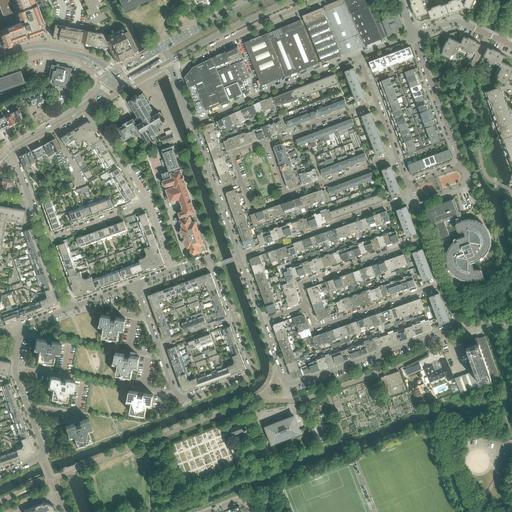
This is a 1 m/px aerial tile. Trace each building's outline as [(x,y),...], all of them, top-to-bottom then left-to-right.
[(0,0),(0,8),(3,17),(3,18),(4,17),(8,27),(7,27),(6,27),(7,28),(0,31),(1,34),(0,34),(1,39),(2,41),(1,42),(2,44),(4,49),(8,47),(16,44),(27,40),(26,37),(25,35),(28,34),(29,37),(30,37),(33,36),(36,35),(43,32),(41,25),(40,23),(43,22),(40,15),(39,12),(38,9),(38,8),(37,5),(35,5),(34,2),(32,0),(0,0)] [(80,0),(83,0),(85,2),(82,4),(83,6),(86,5),(88,8),(88,9),(85,10),(88,16),(98,11),(95,5),(99,3),(97,0),(80,0)] [(120,0),(126,11),(149,0),(120,0)] [(324,7),(322,8),(341,55),(344,54),(348,53),(358,49),(364,46),(343,0),(337,0),(324,6),(324,7)] [(343,0),(364,46),(368,44),(382,38),(385,37),(379,23),(379,22),(368,0),(343,0)] [(427,8),(425,3),(423,0),(422,0),(421,0),(409,0),(411,4),(414,13),(415,13),(416,17),(428,13),(429,13),(427,9),(427,8)] [(465,7),(462,0),(447,0),(448,1),(444,3),(448,13),(452,12),(452,13),(461,9),(461,8),(465,7)] [(471,9),(474,0),(462,0),(465,7),(466,7),(471,9)] [(448,13),(444,3),(440,4),(439,2),(430,6),(431,8),(427,9),(429,13),(428,13),(431,20),(435,18),(435,19),(444,16),(444,15),(448,13)] [(302,16),(303,19),(321,62),(322,63),(341,55),(322,8),(312,12),(309,13),(302,16)] [(383,21),(379,23),(385,37),(388,36),(396,33),(401,31),(404,30),(398,15),(382,21),(383,21)] [(318,63),(301,20),(300,19),(267,33),(244,42),(261,85),(285,76),(318,63)] [(69,40),(71,28),(65,26),(65,28),(66,28),(63,41),(69,42),(70,40),(69,40)] [(66,28),(65,28),(60,27),(58,38),(58,39),(63,41),(66,28)] [(75,41),(77,29),(71,28),(69,40),(70,40),(75,41)] [(137,52),(126,29),(126,28),(125,28),(104,38),(108,47),(116,63),(117,63),(137,53),(137,52)] [(81,42),(83,30),(77,29),(75,41),(81,42)] [(108,47),(104,38),(102,33),(98,32),(98,33),(83,30),(81,42),(85,43),(84,44),(105,49),(108,47)] [(475,54),(480,44),(476,42),(476,41),(468,37),(467,38),(463,36),(460,43),(459,46),(459,47),(463,48),(462,50),(471,54),(471,52),(475,54)] [(458,48),(459,47),(459,46),(460,43),(449,37),(447,41),(446,41),(442,50),(443,50),(441,54),(451,59),(453,55),(455,55),(458,48)] [(238,45),(225,51),(230,65),(244,60),(238,45)] [(413,56),(410,46),(404,48),(408,58),(413,56)] [(501,62),(504,55),(500,53),(501,52),(492,48),(492,49),(487,47),(483,57),(487,59),(486,61),(494,65),(495,64),(499,65),(498,66),(499,66),(501,62)] [(408,58),(404,48),(399,50),(403,60),(408,58)] [(403,60),(399,50),(394,52),(398,62),(403,60)] [(225,51),(212,58),(216,67),(217,70),(230,65),(225,51)] [(398,62),(394,52),(389,54),(393,64),(398,62)] [(393,64),(389,54),(384,56),(388,66),(393,64)] [(388,66),(384,56),(379,58),(383,68),(388,66)] [(198,64),(196,65),(211,101),(209,102),(212,108),(229,100),(229,99),(224,88),(217,70),(216,67),(212,58),(211,58),(198,64)] [(383,68),(379,58),(374,60),(378,70),(383,68)] [(244,60),(230,65),(237,82),(250,77),(244,60)] [(378,70),(374,60),(369,62),(373,72),(378,70)] [(508,80),(511,72),(511,71),(511,69),(511,66),(501,62),(499,66),(495,74),(497,75),(495,79),(505,84),(507,80),(508,80)] [(67,88),(69,75),(71,75),(71,74),(70,73),(71,68),(58,66),(58,64),(56,64),(56,65),(51,64),(48,77),(47,77),(46,79),(48,79),(47,84),(54,85),(54,84),(57,84),(57,86),(60,87),(60,88),(61,89),(62,87),(67,88)] [(193,67),(184,77),(187,84),(189,91),(198,114),(212,108),(209,102),(211,101),(196,65),(195,66),(193,67)] [(230,65),(217,70),(224,88),(229,99),(229,100),(243,94),(242,93),(237,82),(230,65)] [(417,73),(416,71),(418,70),(418,71),(419,70),(417,67),(405,72),(407,77),(417,73)] [(356,74),(354,68),(345,71),(348,80),(351,86),(360,83),(357,77),(357,74),(356,74)] [(0,90),(24,82),(20,71),(0,78),(0,90)] [(419,78),(418,76),(417,73),(407,77),(409,82),(419,78)] [(338,83),(335,74),(316,81),(319,90),(328,87),(329,87),(330,87),(330,86),(338,83)] [(391,83),(389,78),(377,83),(377,82),(378,86),(378,85),(380,85),(381,87),(391,83)] [(421,84),(420,82),(419,78),(409,82),(411,87),(421,84)] [(319,90),(316,81),(297,88),(301,97),(301,98),(302,98),(302,97),(310,94),(310,95),(311,94),(311,93),(319,90)] [(363,91),(362,89),(360,83),(351,86),(356,101),(365,98),(363,91)] [(393,88),(391,83),(381,87),(382,89),(380,90),(379,90),(381,93),(393,88)] [(423,89),(422,86),(421,84),(411,87),(412,92),(423,89)] [(504,98),(500,86),(486,92),(490,104),(504,98)] [(301,97),(297,88),(278,95),(279,95),(282,103),(282,104),(291,101),(291,102),(292,101),(292,100),(301,97)] [(395,93),(393,88),(381,93),(382,96),(382,95),(384,95),(385,97),(395,93)] [(425,94),(424,92),(423,89),(412,92),(414,98),(425,94)] [(45,101),(40,91),(28,96),(30,99),(27,100),(28,103),(31,101),(32,104),(35,103),(37,108),(41,106),(41,105),(45,104),(46,103),(45,101)] [(165,120),(164,119),(163,118),(163,119),(162,116),(164,115),(162,112),(160,113),(159,112),(160,112),(159,112),(158,112),(158,111),(157,112),(158,112),(155,114),(153,111),(154,111),(153,110),(151,107),(151,106),(151,107),(149,103),(148,103),(146,100),(147,99),(146,99),(144,96),(145,96),(145,95),(144,95),(143,93),(142,93),(142,92),(142,93),(139,95),(138,95),(139,95),(138,96),(137,94),(136,94),(136,93),(135,94),(136,94),(134,95),(132,96),(132,97),(131,97),(132,97),(133,98),(132,99),(131,99),(132,99),(129,101),(128,101),(127,102),(128,102),(130,104),(129,104),(129,105),(130,104),(132,108),(131,108),(132,108),(134,111),(133,112),(134,112),(136,115),(136,116),(138,119),(138,120),(140,123),(137,125),(141,132),(139,133),(145,144),(145,143),(147,147),(151,145),(149,141),(151,140),(152,142),(153,143),(157,140),(155,137),(155,136),(154,135),(156,136),(157,136),(157,135),(159,134),(159,135),(159,134),(160,131),(160,130),(158,127),(161,126),(162,126),(162,125),(161,125),(159,122),(162,120),(163,121),(164,121),(165,121),(165,120)] [(397,98),(395,93),(385,97),(386,99),(384,100),(383,100),(384,103),(397,98)] [(427,99),(426,96),(425,94),(414,98),(416,103),(427,99)] [(282,103),(279,95),(272,98),(276,105),(282,103)] [(276,105),(272,98),(272,96),(266,99),(271,110),(275,108),(274,107),(277,107),(276,105)] [(330,112),(328,105),(327,104),(325,105),(324,101),(326,100),(325,98),(321,100),(323,107),(326,114),(330,112)] [(399,103),(397,98),(384,103),(386,106),(388,105),(389,107),(399,103)] [(509,110),(504,98),(490,104),(494,115),(509,110)] [(271,111),(271,110),(266,99),(259,102),(264,112),(265,114),(271,111)] [(347,106),(344,99),(338,102),(340,108),(347,106)] [(429,104),(428,102),(427,99),(416,103),(418,108),(429,104)] [(264,112),(259,102),(253,105),(257,114),(261,112),(261,113),(264,112)] [(401,108),(399,103),(389,107),(389,110),(387,110),(388,113),(401,108)] [(430,109),(429,106),(429,104),(418,108),(420,113),(430,109)] [(257,114),(253,105),(247,107),(252,117),(254,116),(254,117),(252,118),(253,120),(257,118),(258,121),(259,121),(260,120),(259,117),(257,114)] [(23,119),(17,106),(13,108),(14,108),(10,110),(16,122),(17,123),(20,121),(20,120),(23,119)] [(252,117),(247,107),(241,110),(245,119),(248,117),(249,119),(252,117)] [(403,113),(401,108),(388,113),(389,116),(390,116),(389,116),(391,115),(392,117),(403,113)] [(432,114),(432,112),(430,109),(420,113),(422,118),(432,114)] [(241,121),(245,119),(241,110),(235,113),(240,123),(240,124),(241,127),(242,128),(244,127),(241,121)] [(312,119),(309,112),(307,113),(306,110),(304,111),(307,121),(312,119)] [(511,121),(511,119),(509,110),(494,115),(499,127),(511,121)] [(307,121),(304,111),(299,113),(299,114),(303,122),(307,121)] [(374,121),(371,112),(362,116),(365,125),(374,121)] [(240,123),(235,113),(229,115),(234,125),(234,124),(236,123),(237,124),(240,123)] [(405,118),(403,113),(392,117),(393,120),(391,120),(392,123),(405,118)] [(15,123),(10,114),(8,115),(7,114),(3,116),(9,126),(10,126),(12,126),(12,124),(15,123)] [(434,119),(433,116),(432,114),(422,118),(424,123),(434,119)] [(9,126),(3,116),(3,115),(1,116),(1,117),(0,117),(0,130),(2,129),(2,130),(4,129),(4,130),(9,127),(9,126)] [(234,125),(229,115),(223,118),(228,130),(234,127),(233,126),(234,125)] [(284,129),(279,116),(277,117),(278,121),(274,122),(278,133),(284,130),(284,129)] [(278,133),(274,122),(273,122),(274,124),(271,125),(270,123),(270,124),(269,122),(270,122),(268,117),(265,119),(267,124),(268,124),(271,135),(278,133)] [(141,132),(137,125),(140,123),(138,120),(135,121),(133,118),(128,122),(128,121),(123,124),(124,125),(116,130),(118,134),(120,133),(123,136),(120,138),(122,142),(125,140),(135,134),(136,135),(139,133),(141,132)] [(228,130),(223,118),(217,121),(218,123),(219,126),(220,130),(224,128),(225,129),(227,128),(228,130)] [(354,125),(352,118),(344,121),(347,128),(354,125)] [(406,124),(405,118),(392,123),(393,126),(395,125),(396,127),(406,124)] [(436,124),(436,123),(434,119),(424,123),(426,128),(436,124)] [(99,137),(90,123),(89,120),(70,132),(75,141),(76,143),(82,140),(84,140),(85,141),(89,146),(91,145),(101,139),(100,137),(99,137)] [(347,128),(344,121),(340,123),(344,134),(348,132),(347,128)] [(376,128),(374,121),(365,125),(371,140),(380,136),(377,130),(378,130),(377,129),(377,127),(376,128)] [(511,134),(511,121),(499,127),(503,138),(511,134)] [(217,130),(216,127),(214,128),(212,123),(203,126),(203,127),(205,135),(217,130)] [(344,135),(344,134),(340,123),(335,125),(338,131),(340,137),(341,136),(344,135)] [(268,124),(267,124),(265,125),(266,126),(262,128),(262,126),(261,127),(265,137),(271,135),(268,124)] [(408,129),(406,124),(396,127),(397,130),(395,131),(395,130),(396,133),(408,129)] [(438,129),(437,126),(436,124),(426,128),(428,133),(438,129)] [(259,139),(255,129),(252,130),(253,131),(251,132),(249,125),(247,126),(248,130),(252,142),(259,139)] [(265,137),(261,127),(261,128),(258,129),(257,128),(255,129),(259,139),(265,137)] [(330,140),(326,128),(323,129),(321,130),(325,140),(326,141),(330,140)] [(218,139),(217,139),(216,134),(218,134),(218,132),(221,131),(220,129),(217,130),(205,135),(208,143),(218,139)] [(410,134),(408,129),(396,133),(397,137),(397,136),(399,135),(400,137),(410,134)] [(440,134),(439,133),(438,129),(428,133),(430,138),(440,134)] [(175,139),(172,133),(171,130),(165,132),(167,135),(161,138),(163,144),(175,139)] [(246,144),(242,133),(240,134),(240,133),(238,133),(236,130),(236,131),(235,131),(236,134),(235,134),(240,146),(246,144)] [(252,142),(248,130),(245,132),(245,133),(242,133),(246,144),(252,142)] [(325,140),(321,130),(317,132),(319,138),(321,142),(325,140)] [(75,141),(70,132),(65,135),(70,143),(75,141)] [(362,146),(357,132),(354,133),(359,147),(362,146)] [(233,148),(230,138),(229,135),(228,133),(226,134),(227,137),(223,138),(224,141),(225,146),(227,150),(233,148)] [(315,140),(312,133),(307,135),(310,141),(312,148),(317,146),(315,140)] [(240,146),(235,134),(232,136),(232,137),(230,138),(233,148),(240,146)] [(412,139),(410,134),(400,137),(401,140),(399,141),(399,140),(398,140),(400,143),(412,139)] [(432,143),(444,138),(444,139),(443,135),(443,136),(441,136),(440,134),(430,138),(432,143)] [(511,147),(511,134),(503,138),(507,150),(511,147)] [(70,143),(65,135),(60,137),(66,146),(70,143)] [(385,151),(383,145),(382,142),(380,136),(371,140),(376,155),(385,151)] [(298,146),(305,143),(302,137),(296,139),(298,146)] [(220,148),(219,144),(221,144),(219,138),(217,139),(218,139),(208,143),(211,151),(220,148)] [(60,150),(55,139),(49,141),(55,154),(55,155),(58,154),(58,155),(60,154),(65,168),(68,167),(63,153),(61,149),(60,150)] [(94,149),(104,143),(101,139),(91,145),(94,149)] [(414,144),(412,139),(400,143),(401,147),(401,146),(403,145),(404,148),(414,144)] [(55,154),(49,141),(46,143),(43,145),(45,149),(49,156),(51,155),(51,156),(55,154)] [(97,154),(106,149),(104,146),(105,146),(104,143),(94,149),(97,154)] [(286,149),(285,147),(284,147),(283,143),(274,146),(274,147),(276,153),(286,149)] [(416,149),(414,144),(404,148),(405,150),(403,151),(402,150),(403,154),(404,154),(406,153),(416,149)] [(46,153),(45,151),(44,149),(45,149),(43,145),(32,151),(34,155),(36,159),(46,154),(46,156),(44,157),(45,161),(49,159),(46,153)] [(186,184),(184,178),(183,175),(181,169),(180,169),(172,146),(162,149),(166,159),(161,160),(161,161),(163,167),(168,165),(170,171),(162,174),(164,180),(163,182),(164,185),(166,186),(167,189),(166,189),(168,195),(167,195),(167,197),(166,197),(168,202),(178,199),(179,202),(180,201),(182,207),(181,207),(182,211),(178,213),(180,217),(188,214),(195,212),(188,191),(188,190),(185,184),(186,184)] [(223,155),(222,150),(221,151),(220,148),(211,151),(214,159),(223,155)] [(99,158),(108,153),(106,149),(97,154),(99,158)] [(287,156),(294,154),(296,153),(295,150),(293,151),(293,152),(289,153),(288,151),(287,151),(286,149),(276,153),(279,162),(283,160),(283,158),(287,156)] [(452,159),(448,149),(443,151),(447,161),(452,159)] [(36,165),(32,156),(30,151),(29,152),(28,152),(26,153),(25,154),(31,167),(33,172),(34,171),(32,167),(36,165)] [(447,161),(443,151),(438,153),(442,163),(447,161)] [(81,157),(79,154),(80,154),(79,152),(73,155),(76,160),(81,157)] [(102,163),(112,157),(109,153),(108,153),(99,158),(102,163)] [(367,159),(365,153),(357,155),(360,162),(367,159)] [(442,163),(438,153),(433,155),(437,165),(442,163)] [(31,167),(25,154),(23,155),(21,156),(19,157),(24,167),(25,169),(31,167)] [(225,162),(225,160),(223,155),(214,159),(217,167),(226,164),(231,162),(230,160),(225,162)] [(351,165),(348,159),(347,155),(342,157),(344,161),(346,167),(351,165)] [(437,165),(433,155),(428,157),(432,167),(437,165)] [(297,162),(297,161),(296,160),(295,160),(294,158),(289,160),(287,156),(283,158),(283,160),(279,162),(281,168),(291,164),(297,162)] [(110,165),(114,163),(115,162),(112,157),(102,163),(106,170),(111,167),(110,165)] [(346,167),(344,161),(343,161),(342,157),(337,158),(337,159),(339,162),(341,169),(346,167)] [(432,167),(428,157),(423,159),(427,169),(432,167)] [(336,171),(334,164),(332,158),(327,160),(330,166),(332,172),(336,171)] [(422,171),(418,161),(417,161),(416,158),(412,160),(413,162),(413,163),(417,173),(422,171)] [(427,169),(423,159),(418,161),(422,171),(427,169)] [(417,173),(413,163),(412,163),(411,160),(407,162),(408,164),(407,165),(411,175),(417,173)] [(234,170),(233,168),(228,169),(227,166),(227,167),(226,164),(217,167),(220,175),(229,172),(232,171),(234,170)] [(293,171),(291,167),(292,167),(291,164),(281,168),(283,174),(288,172),(289,175),(293,173),(298,171),(298,169),(293,171)] [(393,172),(391,166),(382,170),(387,183),(396,179),(394,174),(393,172)] [(111,178),(121,173),(120,171),(119,171),(117,168),(113,171),(112,169),(107,171),(111,178)] [(318,179),(314,168),(312,169),(312,170),(306,172),(306,173),(307,177),(310,176),(311,181),(318,179)] [(307,177),(306,173),(306,172),(305,169),(301,170),(302,173),(299,174),(301,178),(303,184),(311,181),(310,176),(307,177)] [(234,179),(233,176),(231,176),(229,172),(220,175),(222,182),(224,183),(234,179)] [(301,178),(299,174),(297,174),(298,176),(295,177),(293,173),(289,175),(288,172),(283,174),(286,183),(301,178)] [(375,180),(372,173),(372,172),(365,175),(369,187),(372,186),(370,182),(375,180)] [(114,183),(123,178),(122,175),(121,173),(111,178),(109,180),(112,184),(114,183)] [(369,187),(365,175),(360,176),(362,183),(364,182),(366,186),(365,186),(366,188),(369,187)] [(117,188),(126,182),(123,178),(114,183),(117,188)] [(298,186),(296,182),(299,181),(301,185),(303,184),(301,178),(286,183),(288,188),(290,189),(298,186)] [(13,185),(11,185),(11,181),(10,180),(3,179),(2,183),(4,184),(3,186),(3,190),(8,191),(8,190),(12,191),(13,185)] [(398,184),(396,179),(387,183),(392,196),(401,192),(399,187),(398,184)] [(120,192),(129,187),(126,182),(117,188),(120,192)] [(123,197),(132,191),(130,186),(129,187),(120,192),(123,197)] [(243,195),(241,190),(236,192),(235,189),(227,192),(226,194),(229,201),(243,195)] [(323,193),(322,191),(322,190),(314,192),(315,197),(317,196),(319,201),(323,200),(325,199),(325,198),(324,195),(323,193)] [(130,199),(134,196),(135,196),(132,191),(123,197),(127,204),(131,201),(130,199)] [(319,201),(317,196),(315,197),(314,192),(307,195),(311,205),(313,204),(313,206),(317,204),(317,202),(319,201)] [(381,201),(379,194),(372,197),(374,203),(381,201)] [(240,202),(239,199),(244,197),(243,195),(229,201),(232,209),(241,206),(240,203),(240,202)] [(311,205),(307,195),(301,197),(304,206),(305,209),(309,207),(308,206),(311,205)] [(113,207),(109,197),(104,199),(107,209),(113,207)] [(304,206),(301,197),(294,199),(298,209),(300,214),(302,213),(306,211),(304,206)] [(374,203),(372,197),(365,199),(367,206),(374,203)] [(53,205),(50,198),(43,200),(44,203),(41,204),(43,209),(53,205)] [(107,209),(104,199),(99,201),(102,211),(107,209)] [(298,209),(294,199),(288,202),(292,213),(296,211),(296,210),(298,209)] [(367,206),(365,199),(358,202),(360,208),(367,206)] [(490,244),(489,237),(487,230),(482,224),(476,221),(468,220),(465,220),(464,215),(461,215),(460,211),(459,212),(454,199),(452,200),(424,210),(429,224),(430,223),(431,226),(430,227),(435,241),(449,236),(444,221),(458,216),(459,221),(456,223),(455,225),(457,231),(459,232),(463,231),(465,236),(456,239),(455,238),(454,239),(453,239),(453,240),(453,241),(454,242),(449,247),(447,254),(447,262),(449,269),(454,274),(460,278),(467,279),(478,279),(478,280),(485,280),(484,279),(483,279),(480,270),(481,270),(481,269),(474,269),(471,263),(480,260),(481,260),(482,259),(483,258),(482,257),(487,251),(490,244)] [(102,211),(99,201),(94,203),(97,213),(102,211)] [(292,213),(288,202),(282,204),(285,214),(287,213),(288,214),(290,213),(291,217),(293,216),(292,214),(292,213)] [(360,208),(358,202),(351,204),(353,211),(360,208)] [(97,213),(94,203),(88,205),(92,215),(97,213)] [(285,214),(282,204),(275,206),(279,217),(283,216),(284,219),(287,218),(285,214)] [(353,211),(351,204),(344,207),(346,213),(353,211)] [(2,266),(2,265),(1,265),(1,261),(0,260),(0,255),(2,243),(1,242),(5,220),(6,219),(16,221),(16,222),(23,224),(25,210),(0,205),(0,269),(1,270),(2,269),(2,266)] [(55,210),(53,205),(43,209),(45,214),(55,210)] [(92,215),(88,205),(83,206),(87,216),(92,215)] [(87,216),(83,206),(78,208),(82,218),(87,216)] [(244,213),(242,209),(241,206),(232,209),(235,217),(244,213)] [(280,218),(279,217),(275,206),(269,208),(273,218),(275,217),(275,219),(280,218)] [(332,218),(330,212),(329,209),(327,210),(326,208),(323,209),(322,206),(321,207),(325,217),(323,218),(324,222),(332,219),(332,218)] [(411,219),(408,212),(406,206),(397,210),(402,223),(411,219)] [(325,217),(321,207),(318,207),(321,213),(317,215),(317,214),(314,215),(317,224),(324,222),(323,218),(325,217)] [(346,213),(344,207),(337,209),(339,216),(346,213)] [(82,218),(78,208),(73,210),(77,220),(82,218)] [(273,218),(269,208),(263,210),(266,219),(269,218),(270,219),(273,218)] [(339,216),(337,209),(330,212),(332,218),(339,216)] [(57,216),(55,210),(45,214),(47,219),(57,216)] [(77,220),(73,210),(68,212),(72,222),(77,220)] [(266,219),(263,210),(257,213),(262,227),(266,226),(268,225),(267,222),(263,224),(262,222),(262,221),(266,219)] [(317,224),(314,215),(312,210),(309,211),(311,217),(308,218),(311,227),(317,224)] [(389,219),(387,213),(386,211),(380,213),(384,223),(385,228),(387,227),(386,226),(387,225),(386,223),(386,222),(390,220),(389,219)] [(147,218),(145,213),(141,215),(140,212),(135,214),(138,222),(147,218)] [(247,222),(245,219),(246,218),(244,213),(235,217),(237,225),(247,222)] [(262,227),(257,213),(250,215),(250,216),(252,220),(254,225),(255,228),(255,229),(255,230),(257,229),(262,227)] [(384,223),(380,213),(374,215),(377,225),(381,223),(381,224),(384,223)] [(200,234),(199,230),(198,231),(195,221),(192,222),(190,216),(189,217),(188,214),(180,217),(175,219),(176,222),(180,220),(183,228),(181,228),(182,230),(180,231),(181,237),(184,236),(185,240),(183,240),(185,245),(185,246),(187,245),(188,247),(189,247),(192,254),(202,251),(202,252),(206,250),(204,243),(203,244),(200,235),(200,234)] [(377,225),(374,215),(367,217),(371,228),(373,227),(373,226),(377,225)] [(59,221),(57,216),(47,219),(49,224),(59,221)] [(298,231),(295,221),(294,218),(293,216),(291,217),(293,223),(291,224),(291,223),(289,223),(290,226),(292,233),(298,231)] [(371,228),(367,217),(361,220),(364,229),(365,232),(368,231),(367,230),(369,229),(370,233),(373,232),(372,230),(371,228)] [(149,223),(147,218),(138,222),(139,227),(149,223)] [(311,227),(308,218),(304,219),(304,218),(301,219),(305,229),(311,227)] [(305,229),(301,219),(299,220),(299,219),(295,221),(298,231),(305,229)] [(416,233),(413,226),(411,219),(402,223),(407,236),(416,233)] [(292,233),(290,226),(289,223),(286,224),(286,222),(284,222),(283,220),(281,221),(283,227),(282,227),(285,235),(292,233)] [(364,229),(361,220),(355,222),(360,237),(362,236),(360,231),(364,229)] [(61,228),(59,221),(49,224),(51,230),(55,228),(56,230),(61,228)] [(127,231),(125,226),(124,221),(118,223),(119,226),(122,233),(127,231)] [(255,228),(254,225),(249,227),(248,225),(247,222),(237,225),(240,233),(255,228)] [(360,237),(355,222),(348,224),(349,226),(352,234),(356,233),(357,238),(360,237)] [(122,233),(119,226),(118,223),(113,225),(114,226),(117,234),(122,233)] [(151,228),(149,223),(139,227),(141,232),(151,228)] [(352,234),(349,226),(348,224),(342,226),(346,237),(348,236),(348,235),(352,234)] [(117,234),(114,226),(113,225),(108,227),(112,236),(117,234)] [(273,240),(270,232),(269,227),(268,225),(266,226),(267,228),(265,229),(266,233),(265,232),(263,232),(267,242),(273,240)] [(346,238),(346,237),(342,226),(336,229),(339,238),(340,240),(343,239),(345,242),(350,240),(349,237),(346,238)] [(112,236),(108,227),(103,228),(107,238),(112,236)] [(285,235),(282,227),(279,228),(278,227),(276,228),(279,238),(285,235)] [(392,242),(389,232),(387,227),(385,228),(384,228),(385,232),(382,233),(386,244),(392,242)] [(107,238),(103,228),(98,230),(101,240),(107,238)] [(153,233),(151,228),(141,232),(143,237),(153,233)] [(252,238),(251,235),(252,235),(250,231),(255,229),(255,228),(240,233),(243,241),(252,238)] [(279,238),(276,228),(273,229),(274,230),(270,232),(273,240),(279,238)] [(32,234),(30,229),(22,232),(21,232),(20,233),(21,236),(22,236),(24,235),(24,237),(32,234)] [(267,242),(263,232),(262,230),(259,231),(258,229),(257,229),(255,230),(257,236),(259,239),(260,244),(267,242)] [(101,240),(98,230),(93,232),(96,242),(101,240)] [(337,246),(332,230),(327,231),(330,239),(332,238),(334,244),(334,243),(336,247),(337,246)] [(386,244),(382,233),(379,235),(377,231),(375,232),(376,235),(375,235),(380,247),(386,244)] [(398,239),(396,232),(395,231),(391,232),(391,231),(389,232),(392,242),(399,240),(398,239)] [(96,242),(93,232),(88,234),(91,244),(96,242)] [(155,238),(153,233),(143,237),(145,242),(155,238)] [(328,246),(323,233),(319,234),(322,243),(324,242),(325,247),(328,246)] [(34,240),(32,234),(24,237),(26,243),(34,240)] [(91,244),(88,234),(83,236),(86,246),(91,244)] [(380,247),(375,235),(369,237),(370,240),(373,249),(380,247)] [(86,246),(83,236),(77,238),(81,248),(86,246)] [(315,249),(314,248),(310,237),(306,239),(309,248),(310,251),(315,249)] [(158,243),(156,238),(155,238),(145,242),(147,247),(157,244),(158,243)] [(260,244),(259,239),(253,241),(252,238),(243,241),(246,248),(247,249),(256,246),(260,244)] [(68,247),(67,242),(69,241),(68,239),(60,242),(61,244),(57,245),(59,251),(68,247)] [(36,245),(34,240),(26,243),(28,248),(36,245)] [(361,253),(358,244),(357,240),(350,243),(355,256),(361,253)] [(373,249),(370,240),(366,241),(366,240),(364,241),(367,251),(373,249)] [(367,251),(364,241),(361,242),(362,243),(358,244),(361,253),(367,251)] [(355,256),(350,243),(345,245),(345,242),(344,243),(344,245),(349,258),(355,256)] [(297,253),(293,243),(287,246),(290,256),(291,256),(291,258),(294,257),(293,256),(295,255),(296,257),(298,257),(297,253)] [(164,264),(160,251),(157,244),(147,247),(144,248),(146,254),(145,257),(139,259),(144,272),(164,264)] [(38,250),(36,245),(28,248),(26,249),(28,254),(38,250)] [(349,258),(344,245),(338,247),(343,260),(349,258)] [(290,256),(287,246),(281,248),(284,257),(285,259),(288,258),(290,261),(292,260),(291,258),(291,256),(290,256)] [(343,260),(338,247),(338,246),(337,246),(336,247),(331,248),(336,262),(343,260)] [(70,252),(68,247),(59,251),(60,256),(70,252)] [(284,257),(281,248),(274,250),(278,260),(280,265),(285,263),(284,260),(282,261),(281,258),(284,257)] [(336,262),(331,248),(327,250),(327,249),(325,250),(326,252),(328,251),(329,253),(327,254),(330,264),(336,262)] [(427,263),(425,256),(422,249),(413,252),(418,266),(427,263)] [(40,256),(38,250),(28,254),(30,259),(40,256)] [(278,260),(274,250),(268,252),(271,261),(275,260),(276,261),(278,260)] [(72,257),(70,252),(60,256),(62,261),(72,257)] [(271,261),(268,252),(262,255),(264,261),(267,260),(267,263),(271,261)] [(324,267),(321,257),(319,252),(317,253),(319,258),(317,258),(315,254),(313,255),(318,269),(324,267)] [(330,264),(327,254),(324,255),(325,256),(321,257),(324,267),(330,264)] [(404,256),(404,254),(397,256),(401,267),(403,266),(403,267),(407,265),(407,263),(404,256)] [(264,261),(262,255),(251,258),(250,260),(252,266),(264,261)] [(318,269),(313,255),(310,255),(312,260),(309,261),(309,260),(308,261),(312,271),(318,269)] [(42,261),(40,256),(30,259),(32,265),(42,261)] [(401,267),(397,256),(391,259),(394,268),(398,267),(398,268),(399,270),(395,271),(396,274),(402,272),(401,269),(401,267)] [(74,262),(72,257),(62,261),(64,266),(74,262)] [(312,271),(308,261),(307,257),(305,257),(306,261),(302,263),(305,273),(312,271)] [(144,272),(139,259),(140,262),(135,264),(139,274),(144,272)] [(305,273),(302,263),(301,259),(299,259),(297,259),(298,261),(299,261),(299,262),(295,264),(299,275),(305,273)] [(394,268),(391,259),(385,261),(390,276),(391,276),(396,274),(395,271),(391,273),(390,269),(394,268)] [(44,266),(42,261),(32,265),(34,270),(44,266)] [(265,270),(263,265),(265,264),(264,261),(252,266),(255,274),(266,270),(266,269),(265,270)] [(390,276),(385,261),(378,263),(382,272),(384,272),(384,273),(385,272),(385,275),(383,276),(384,278),(385,278),(390,276)] [(76,267),(74,262),(64,266),(66,271),(76,267)] [(382,272),(378,263),(372,265),(376,276),(377,279),(377,281),(380,280),(378,274),(381,273),(382,273),(382,272)] [(433,277),(427,263),(418,266),(423,280),(433,277)] [(139,274),(135,264),(130,266),(133,275),(139,274)] [(299,275),(295,264),(293,265),(294,267),(292,267),(292,266),(289,267),(293,278),(299,275)] [(376,276),(372,265),(366,268),(369,278),(370,278),(370,277),(373,275),(373,276),(376,276)] [(46,272),(44,266),(34,270),(36,276),(46,272)] [(133,275),(130,266),(125,267),(128,277),(133,275)] [(78,272),(76,267),(66,271),(68,276),(78,272)] [(128,277),(125,267),(119,269),(123,279),(128,277)] [(293,278),(289,267),(283,270),(286,278),(285,278),(285,279),(282,281),(283,284),(292,281),(291,278),(293,278)] [(369,278),(366,268),(360,270),(363,280),(364,283),(365,285),(366,285),(368,284),(371,283),(370,280),(366,282),(365,278),(369,277),(369,278)] [(268,278),(266,273),(268,272),(267,269),(266,270),(255,274),(258,282),(268,278)] [(122,280),(118,270),(113,272),(116,282),(122,280)] [(363,280),(360,270),(353,272),(356,281),(360,280),(361,281),(363,280)] [(96,289),(92,279),(93,279),(92,277),(86,279),(82,277),(80,271),(78,272),(68,276),(75,297),(96,289)] [(415,284),(412,275),(411,274),(408,275),(406,271),(403,272),(405,276),(409,287),(415,284)] [(48,277),(46,272),(36,276),(38,281),(40,280),(48,277)] [(116,282),(113,272),(108,274),(111,284),(116,282)] [(216,288),(212,277),(211,272),(195,278),(198,286),(204,284),(206,285),(208,291),(216,288)] [(353,282),(356,281),(353,272),(347,274),(351,285),(351,287),(352,290),(353,289),(355,289),(353,282)] [(111,284),(108,274),(103,276),(106,285),(111,284)] [(351,285),(347,274),(340,277),(344,286),(346,285),(346,287),(351,285)] [(106,285),(103,276),(98,277),(101,287),(106,285)] [(393,281),(391,276),(390,276),(385,278),(386,281),(389,280),(390,282),(386,283),(387,284),(390,293),(396,291),(393,281)] [(409,287),(405,276),(403,277),(403,278),(399,279),(403,289),(409,287)] [(50,283),(48,277),(40,280),(42,286),(50,283)] [(98,277),(93,279),(92,279),(96,289),(101,287),(98,277)] [(271,286),(270,284),(272,283),(270,277),(268,278),(258,282),(260,290),(270,286),(270,287),(271,286)] [(344,286),(340,277),(334,279),(338,289),(339,292),(340,294),(342,293),(340,287),(344,286)] [(198,286),(195,278),(190,280),(193,288),(198,286)] [(390,293),(387,284),(386,284),(385,278),(378,281),(380,283),(384,295),(390,293)] [(338,289),(334,279),(328,281),(330,288),(331,290),(335,289),(336,290),(338,289)] [(403,289),(399,279),(398,279),(399,280),(395,281),(395,280),(393,281),(396,291),(403,289)] [(193,288),(190,280),(185,282),(188,290),(193,288)] [(292,281),(283,284),(284,288),(283,289),(284,291),(294,287),(292,281)] [(188,290),(185,282),(179,284),(182,292),(188,290)] [(52,288),(50,283),(42,286),(44,291),(52,288)] [(384,295),(380,283),(377,284),(378,287),(374,289),(377,298),(384,295)] [(182,292),(179,284),(174,286),(177,294),(182,292)] [(321,292),(319,284),(307,288),(310,296),(320,292),(321,292)] [(377,298),(374,289),(370,290),(368,284),(366,285),(367,290),(371,300),(377,298)] [(177,294),(174,286),(168,288),(172,298),(171,296),(177,294)] [(274,294),(272,289),(271,289),(270,287),(270,286),(260,290),(263,298),(273,294),(273,295),(274,294)] [(296,294),(294,287),(284,291),(285,294),(286,293),(287,295),(285,295),(286,297),(286,298),(296,294)] [(58,303),(52,288),(44,291),(46,296),(45,298),(45,299),(39,301),(42,309),(58,303)] [(172,298),(168,288),(163,290),(166,298),(167,300),(172,298)] [(218,293),(216,288),(208,291),(210,296),(218,293)] [(333,297),(331,290),(330,288),(325,290),(323,291),(324,294),(328,292),(330,298),(333,297)] [(358,305),(355,294),(353,295),(353,296),(351,297),(350,294),(354,292),(353,289),(352,290),(348,291),(347,292),(349,296),(352,307),(358,305)] [(159,302),(161,300),(166,298),(163,290),(148,295),(153,311),(161,308),(159,302)] [(371,300),(367,290),(365,290),(365,292),(362,293),(365,302),(371,300)] [(322,300),(321,297),(322,297),(320,292),(310,296),(313,304),(322,300)] [(365,302),(362,293),(361,292),(355,294),(358,305),(365,302)] [(220,299),(218,293),(210,296),(212,301),(220,299)] [(441,299),(439,293),(429,296),(434,310),(444,307),(442,301),(441,299)] [(276,302),(275,297),(274,298),(273,295),(273,294),(263,298),(266,306),(278,302),(277,301),(276,302)] [(296,303),(298,299),(296,294),(286,298),(285,298),(287,302),(288,303),(283,305),(284,307),(296,303)] [(352,307),(349,296),(342,299),(346,309),(352,307)] [(421,300),(420,298),(414,301),(418,311),(420,310),(420,312),(424,310),(423,306),(424,306),(424,305),(423,305),(421,300)] [(222,304),(220,299),(212,301),(214,307),(222,304)] [(346,309),(342,299),(336,301),(336,302),(337,306),(340,311),(346,309)] [(328,307),(333,305),(332,303),(325,305),(324,303),(323,303),(322,300),(313,304),(315,312),(328,307)] [(42,309),(39,301),(34,303),(37,311),(42,309)] [(418,313),(418,311),(414,301),(408,303),(411,312),(412,315),(418,313)] [(282,308),(280,304),(279,304),(278,302),(266,306),(268,311),(270,312),(282,308)] [(37,311),(34,303),(29,305),(32,313),(37,311)] [(407,314),(411,312),(408,303),(401,305),(407,321),(410,319),(412,318),(413,318),(413,316),(410,318),(409,318),(407,314)] [(224,309),(222,304),(214,307),(216,312),(224,309)] [(32,313),(29,305),(23,307),(26,315),(32,313)] [(398,317),(402,315),(404,320),(403,320),(403,321),(400,322),(401,323),(402,322),(405,321),(407,321),(401,305),(395,307),(398,317)] [(21,317),(18,309),(17,307),(12,309),(15,319),(21,317)] [(26,315),(23,307),(18,309),(21,317),(26,315)] [(330,315),(328,311),(331,310),(330,307),(328,307),(315,312),(318,319),(330,315)] [(398,317),(395,307),(389,310),(394,325),(396,324),(400,323),(401,323),(400,322),(400,320),(396,322),(395,318),(398,317)] [(446,312),(444,307),(434,310),(440,324),(449,320),(447,314),(446,312)] [(163,313),(161,308),(153,311),(155,316),(163,313)] [(15,319),(12,309),(6,310),(10,321),(15,319)] [(226,315),(224,309),(216,312),(218,318),(226,315)] [(10,321),(6,310),(1,313),(2,315),(5,323),(10,321)] [(394,325),(389,310),(383,312),(386,321),(390,320),(391,323),(387,324),(388,327),(394,325)] [(386,321),(383,312),(376,314),(380,324),(381,326),(382,329),(386,328),(388,327),(387,324),(385,325),(384,322),(386,321)] [(165,319),(163,313),(155,316),(157,322),(165,319)] [(200,324),(197,316),(197,317),(196,314),(191,316),(192,318),(195,326),(200,324)] [(206,322),(203,314),(197,316),(200,324),(206,322)] [(380,324),(376,314),(370,316),(374,327),(374,326),(374,325),(377,324),(378,325),(380,324)] [(124,328),(126,319),(116,317),(111,317),(111,316),(101,315),(100,324),(99,324),(99,326),(103,327),(103,326),(104,326),(102,336),(117,339),(119,329),(120,329),(120,330),(124,330),(124,329),(124,328)] [(307,322),(305,317),(301,315),(293,318),(294,321),(293,321),(294,323),(290,324),(291,326),(291,327),(296,326),(297,326),(297,325),(307,322)] [(374,327),(370,316),(364,319),(368,329),(370,328),(370,327),(373,326),(373,327),(374,327)] [(195,326),(192,318),(186,320),(189,328),(195,326)] [(167,324),(165,319),(157,322),(159,327),(167,324)] [(286,328),(289,327),(289,329),(292,328),(291,327),(291,326),(288,319),(274,324),(273,326),(275,332),(286,328)] [(368,329),(364,319),(358,321),(361,331),(362,331),(362,330),(365,329),(365,330),(367,334),(369,334),(368,329)] [(432,329),(428,319),(426,320),(425,319),(420,321),(420,322),(424,332),(432,329)] [(189,328),(186,320),(181,322),(184,330),(189,328)] [(361,331),(358,321),(352,323),(355,333),(358,332),(357,331),(361,330),(361,331)] [(309,328),(307,322),(297,325),(297,326),(299,329),(297,329),(298,332),(309,328)] [(424,332),(420,322),(417,323),(417,322),(412,324),(412,325),(415,335),(424,332)] [(170,323),(167,324),(159,327),(161,332),(172,328),(170,323)] [(355,333),(352,323),(345,325),(349,335),(352,333),(353,334),(355,333)] [(408,337),(404,327),(397,330),(396,329),(397,327),(396,324),(394,325),(400,340),(408,337)] [(349,335),(345,325),(339,327),(343,338),(343,339),(345,343),(346,342),(349,341),(350,341),(349,337),(346,339),(345,337),(345,336),(349,335)] [(386,328),(388,333),(392,343),(400,340),(394,325),(388,327),(386,328)] [(415,335),(412,325),(410,326),(409,325),(404,327),(408,337),(415,335)] [(232,332),(230,326),(222,329),(224,335),(232,332)] [(343,338),(339,327),(333,330),(336,339),(340,338),(340,339),(343,338)] [(171,335),(169,330),(172,329),(172,328),(161,332),(163,338),(171,335)] [(288,336),(287,333),(286,328),(275,332),(278,340),(288,336)] [(309,328),(298,332),(294,333),(295,337),(301,335),(301,338),(311,334),(309,328)] [(336,339),(333,330),(326,332),(330,342),(331,345),(332,347),(338,345),(338,343),(334,344),(333,340),(336,339)] [(392,343),(388,333),(382,335),(380,330),(378,331),(380,337),(383,346),(392,343)] [(234,337),(232,332),(224,335),(226,340),(234,337)] [(330,342),(326,332),(320,334),(324,344),(328,342),(328,343),(330,342)] [(213,342),(210,334),(204,336),(207,344),(213,342)] [(318,347),(314,336),(312,337),(311,334),(301,338),(302,338),(304,341),(307,340),(307,341),(308,340),(310,346),(314,345),(315,347),(318,347)] [(324,344),(320,334),(314,336),(318,347),(319,349),(321,348),(320,345),(324,344)] [(207,344),(204,336),(199,338),(202,346),(207,344)] [(288,337),(288,336),(278,340),(281,348),(291,344),(292,343),(291,341),(290,338),(289,338),(289,336),(288,337)] [(499,376),(485,336),(475,339),(476,342),(472,343),(471,341),(464,343),(471,365),(473,369),(472,369),(473,369),(474,371),(473,371),(479,385),(499,376)] [(236,342),(234,337),(226,340),(228,345),(236,342)] [(383,346),(380,337),(377,338),(377,337),(372,339),(372,340),(375,349),(383,346)] [(202,346),(199,338),(193,340),(196,348),(202,346)] [(60,343),(51,341),(45,341),(45,340),(36,339),(34,348),(33,350),(37,351),(38,350),(37,360),(52,363),(54,353),(55,353),(55,354),(59,354),(59,352),(60,343)] [(196,348),(193,340),(188,342),(191,350),(196,348)] [(375,349),(372,340),(369,340),(364,341),(364,342),(367,352),(375,349)] [(367,352),(364,342),(361,343),(361,341),(356,343),(356,344),(356,345),(360,354),(367,352)] [(238,348),(236,342),(228,345),(230,351),(238,348)] [(293,352),(292,349),(295,348),(294,344),(291,345),(291,344),(281,348),(284,356),(293,352)] [(360,354),(356,345),(353,346),(353,345),(348,347),(352,357),(360,354)] [(177,352),(175,346),(167,349),(170,355),(177,352)] [(352,357),(348,347),(348,348),(345,349),(345,348),(340,350),(344,360),(352,357)] [(240,353),(238,348),(230,351),(232,356),(240,353)] [(336,363),(332,354),(329,355),(329,354),(327,354),(325,350),(322,351),(324,357),(328,366),(336,363)] [(344,360),(340,350),(332,353),(333,354),(332,354),(336,363),(344,360)] [(294,352),(293,352),(284,356),(287,364),(300,359),(297,351),(294,352)] [(138,366),(139,357),(130,355),(125,354),(115,352),(113,362),(113,364),(117,364),(118,364),(116,374),(131,377),(133,367),(134,367),(138,368),(138,366)] [(179,357),(177,352),(170,355),(171,360),(179,357)] [(246,369),(240,353),(232,356),(234,362),(233,364),(228,366),(230,374),(246,369)] [(181,363),(179,357),(171,360),(173,365),(181,363)] [(328,366),(324,357),(322,358),(321,357),(318,358),(317,357),(317,358),(316,358),(316,359),(320,369),(328,366)] [(0,372),(2,373),(2,374),(8,375),(11,362),(0,359),(0,372)] [(298,365),(299,365),(297,360),(300,359),(287,364),(290,372),(299,368),(298,365)] [(320,369),(316,359),(314,360),(313,360),(308,362),(309,366),(311,372),(320,369)] [(454,379),(446,360),(440,363),(442,368),(434,371),(432,366),(425,369),(428,377),(425,378),(427,383),(430,382),(431,383),(432,384),(433,384),(434,383),(434,382),(434,381),(435,381),(435,380),(446,376),(448,381),(454,379)] [(183,368),(181,363),(173,365),(175,371),(183,368)] [(230,374),(228,366),(222,368),(225,376),(230,374)] [(302,370),(301,367),(299,368),(290,372),(292,377),(293,378),(311,372),(309,366),(307,367),(307,369),(302,370)] [(185,373),(183,368),(175,371),(177,376),(185,373)] [(225,376),(222,368),(217,370),(220,378),(225,376)] [(220,378),(217,370),(211,372),(214,380),(220,378)] [(398,371),(381,377),(387,396),(405,390),(401,379),(398,371)] [(479,385),(473,371),(454,378),(460,391),(461,393),(479,385)] [(214,380),(211,372),(206,374),(209,382),(214,380)] [(198,386),(195,378),(190,380),(187,379),(185,373),(177,376),(183,392),(198,386)] [(209,382),(206,374),(201,376),(204,384),(209,382)] [(72,390),(74,381),(65,379),(64,379),(59,378),(50,376),(48,386),(47,388),(51,388),(52,388),(51,398),(66,401),(68,391),(69,391),(68,391),(72,392),(73,390),(72,390)] [(204,384),(201,376),(195,378),(198,386),(204,384)] [(11,388),(9,383),(5,384),(0,384),(1,386),(1,387),(0,388),(1,390),(3,391),(11,388)] [(13,394),(11,388),(3,391),(5,397),(12,394),(13,394)] [(152,404),(153,394),(144,393),(138,392),(129,390),(127,400),(126,401),(130,402),(131,402),(130,412),(145,415),(147,405),(148,405),(152,406),(152,404)] [(12,394),(5,397),(7,402),(15,399),(13,394),(12,394)] [(17,405),(15,399),(7,402),(4,403),(6,408),(17,405)] [(19,410),(17,405),(6,408),(8,414),(11,413),(19,410)] [(21,415),(19,410),(11,413),(13,418),(21,415)] [(23,421),(21,415),(13,418),(13,419),(12,420),(13,422),(14,423),(15,424),(23,421)] [(301,434),(294,416),(266,427),(273,445),(301,434)] [(91,440),(88,431),(87,430),(88,430),(92,429),(92,427),(91,427),(88,418),(79,422),(74,424),(65,427),(68,436),(68,438),(72,436),(73,436),(76,445),(91,440)] [(23,421),(15,424),(12,424),(14,430),(25,426),(23,421)] [(233,426),(233,427),(230,428),(233,435),(236,434),(236,435),(237,435),(236,434),(239,433),(239,434),(239,433),(242,432),(242,433),(242,434),(243,436),(251,433),(249,428),(247,429),(245,424),(243,424),(242,423),(239,424),(238,424),(239,425),(236,426),(236,425),(236,426),(233,427),(233,426)] [(27,431),(25,426),(14,430),(16,435),(19,434),(27,431)] [(29,437),(27,431),(19,434),(21,440),(29,437)] [(34,452),(29,437),(21,440),(23,445),(21,448),(16,450),(19,458),(34,452)] [(19,458),(16,450),(11,452),(12,454),(14,460),(19,458)] [(14,460),(12,454),(11,452),(5,454),(8,462),(14,460)] [(8,462),(5,454),(0,456),(0,455),(0,456),(3,464),(8,462)] [(46,511),(49,504),(46,503),(42,504),(42,503),(24,510),(24,511),(42,511),(45,511),(46,511)]
